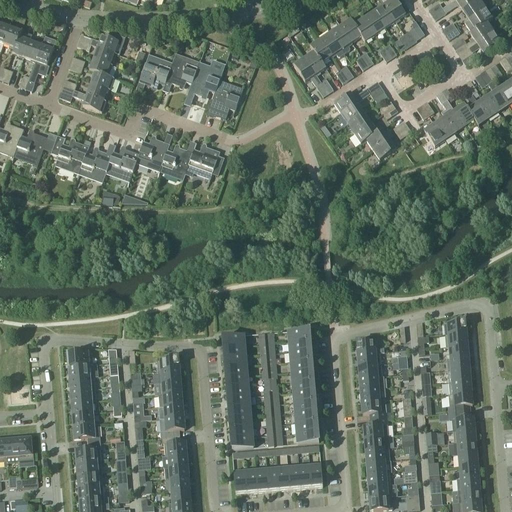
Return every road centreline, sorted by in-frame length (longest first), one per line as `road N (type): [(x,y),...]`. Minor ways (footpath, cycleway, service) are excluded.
road 1 (residential): [(495,393),(490,310),(331,337),(346,511),(337,511)]
road 2 (residential): [(214,511),(200,353),(51,341),(42,348),(47,414)]
road 3 (residential): [(80,21),(221,18),(300,0)]
road 4 (residential): [(226,143),(140,109),(125,134),(49,106)]
